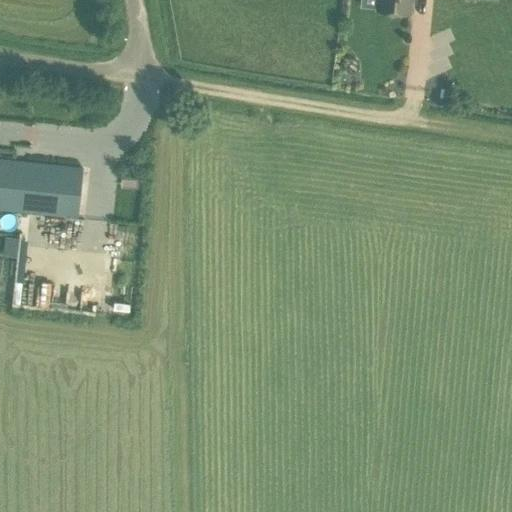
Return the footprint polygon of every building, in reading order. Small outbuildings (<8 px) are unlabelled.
[(377,0),(376,11),(385,11),(388,15),(391,16),(394,16),(396,16),(398,15),(400,13),(409,14),(410,0),(377,0)] [(0,85),(0,105),(28,107),(29,87),(0,85)] [(12,117),(8,142),(52,148),(56,123),(12,117)] [(0,161),(0,211),(74,218),(78,169),(0,161)] [(0,262),(0,287),(11,289),(13,263),(0,262)] [(13,292),(34,294),(36,280),(14,278),(13,292)]
